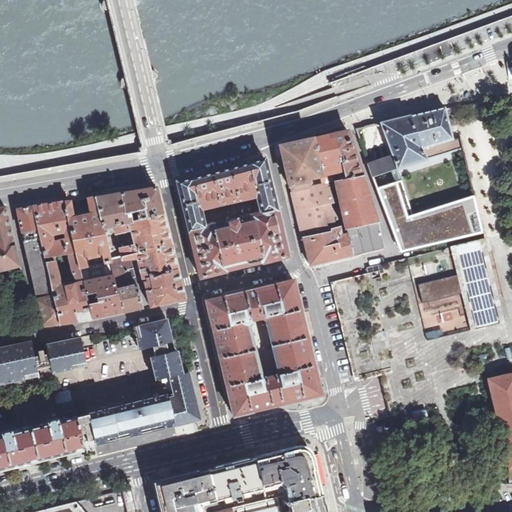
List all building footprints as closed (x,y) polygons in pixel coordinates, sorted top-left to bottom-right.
[(427,159),(463,148),(460,138),(453,140),(450,129),(445,107),(424,112),(379,123),(391,156),(387,157),(386,158),(384,153),(375,156),(377,161),(368,164),(370,172),(371,176),(397,168),(397,169),(427,159)] [(391,156),(379,123),(375,124),(387,157),(391,156)] [(463,148),(474,195),(496,189),(491,171),(497,170),(493,154),(487,156),(483,141),(488,140),(487,133),(482,135),(481,131),(472,123),(450,129),(453,140),(460,138),(463,148)] [(333,182),(362,175),(356,156),(348,131),(341,132),(336,134),(312,139),(323,184),(333,182)] [(292,192),(323,184),(312,139),(281,146),(292,192)] [(211,172),(211,173),(193,178),(193,177),(177,181),(200,277),(225,271),(225,270),(236,267),(263,261),(263,262),(287,256),(275,203),(264,158),(211,172)] [(338,202),(345,230),(377,222),(362,175),(333,182),(338,202)] [(483,233),(474,195),(412,215),(401,180),(375,188),(394,237),(409,232),(414,249),(483,233)] [(333,182),(323,184),(292,192),(295,204),(309,264),(310,265),(326,261),(341,257),(334,228),(328,204),(338,202),(333,182)] [(115,226),(163,213),(156,187),(125,192),(95,197),(103,229),(115,226)] [(104,262),(110,260),(110,259),(103,229),(95,197),(88,198),(91,214),(83,215),(73,217),(70,200),(64,201),(75,252),(79,268),(87,266),(85,257),(102,253),(104,262)] [(75,252),(64,201),(49,204),(33,207),(45,258),(53,256),(68,254),(75,252)] [(5,207),(0,207),(0,269),(19,265),(5,207)] [(36,298),(36,299),(53,295),(45,258),(33,207),(24,207),(17,209),(21,223),(33,278),(37,297),(37,298),(36,298)] [(138,256),(171,247),(163,213),(115,226),(117,234),(132,230),(136,246),(138,256)] [(346,235),(352,255),(384,247),(378,225),(377,222),(345,230),(346,235)] [(349,256),(352,255),(346,235),(338,237),(336,228),(334,228),(341,257),(349,256)] [(358,375),(380,370),(382,382),(386,396),(395,435),(408,432),(423,429),(423,430),(428,428),(429,432),(442,428),(440,418),(449,415),(459,413),(456,402),(491,393),(487,378),(511,372),(511,281),(500,235),(486,239),(406,258),(393,261),(367,268),(368,273),(369,273),(370,278),(337,286),(358,375)] [(138,256),(136,246),(133,247),(130,248),(129,245),(120,247),(122,256),(123,259),(130,258),(134,258),(138,257),(138,256)] [(143,278),(176,268),(171,247),(138,256),(138,257),(143,278)] [(79,268),(75,252),(68,254),(71,270),(77,283),(61,287),(53,256),(45,258),(53,295),(59,323),(92,318),(79,268)] [(136,284),(130,258),(123,259),(122,256),(110,259),(110,260),(117,289),(136,284)] [(104,262),(87,266),(79,268),(92,318),(107,315),(122,312),(117,289),(110,260),(104,262)] [(150,306),(184,299),(176,268),(143,278),(150,306)] [(252,411),(282,403),(282,404),(321,395),(305,326),(293,279),(275,284),(251,290),(224,296),(206,301),(233,416),(252,411)] [(142,307),(136,284),(117,289),(122,312),(142,307)] [(41,326),(59,323),(53,295),(36,299),(41,324),(41,326)] [(174,396),(179,419),(185,417),(187,423),(198,420),(187,372),(181,374),(175,351),(169,353),(166,343),(173,342),(170,330),(168,331),(165,319),(139,325),(144,349),(153,347),(161,379),(170,377),(174,396)] [(72,364),(86,361),(83,348),(78,349),(76,338),(46,344),(48,354),(44,355),(43,350),(41,351),(38,351),(39,356),(35,357),(33,347),(0,353),(0,385),(25,380),(24,375),(38,372),(37,369),(51,366),(52,373),(73,369),(72,364)] [(0,395),(54,383),(52,373),(51,366),(37,369),(38,372),(24,375),(25,380),(0,385),(0,395)] [(511,372),(487,378),(491,393),(508,469),(509,485),(511,484),(511,372)] [(57,403),(72,399),(69,390),(54,394),(57,403)] [(172,420),(179,419),(174,396),(168,397),(166,390),(155,393),(155,391),(86,407),(88,414),(76,417),(80,434),(85,432),(88,441),(95,439),(95,438),(103,436),(168,420),(172,419),(172,420)] [(31,415),(38,413),(35,398),(27,400),(31,415)] [(60,411),(74,408),(72,399),(57,403),(59,411),(60,411)] [(18,402),(22,417),(31,415),(27,400),(18,402)] [(14,419),(22,417),(18,402),(10,403),(14,419)] [(5,421),(14,419),(10,403),(2,405),(5,421)] [(84,448),(80,434),(76,417),(76,416),(0,435),(0,469),(9,467),(64,453),(84,448)] [(279,484),(283,486),(284,487),(287,501),(288,503),(289,503),(321,495),(311,453),(310,453),(310,451),(309,449),(307,448),(306,447),(304,446),(303,446),(301,446),(300,446),(299,445),(254,457),(255,458),(263,489),(263,488),(279,484)] [(255,458),(208,469),(216,501),(232,497),(243,494),(263,489),(255,458)] [(158,495),(162,511),(199,511),(198,505),(216,501),(208,469),(167,480),(163,487),(162,486),(162,488),(158,495)] [(325,511),(321,495),(289,503),(290,505),(291,511),(290,511),(280,511),(277,498),(233,509),(220,511),(325,511)] [(84,511),(76,501),(32,511),(84,511)]
